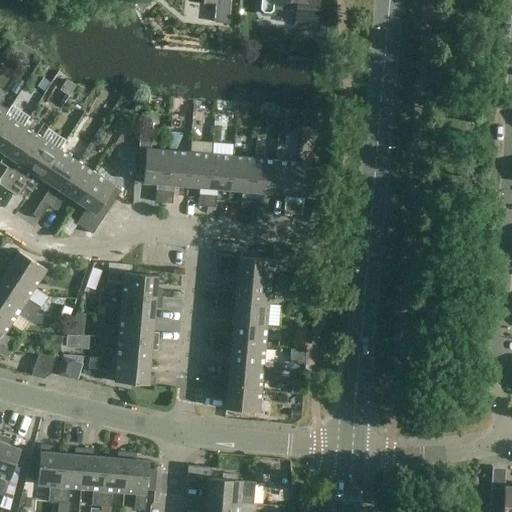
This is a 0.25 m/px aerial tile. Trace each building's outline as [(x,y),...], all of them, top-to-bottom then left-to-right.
[(229,24),(231,0),(189,0),(190,1),(216,3),(215,23),(229,24)] [(275,11),(275,9),(297,11),(296,26),(317,28),(319,0),(259,0),(259,10),(263,14),(271,15),(275,11)] [(23,127),(5,115),(0,123),(0,151),(5,155),(23,127)] [(0,184),(0,185),(8,190),(41,139),(31,132),(38,121),(30,116),(23,127),(5,155),(0,163),(7,168),(0,179),(0,184)] [(41,139),(8,190),(14,194),(19,192),(23,186),(30,190),(38,177),(41,179),(60,151),(67,140),(55,132),(48,143),(41,139)] [(166,185),(169,152),(146,150),(143,183),(166,185)] [(41,179),(60,191),(78,163),(60,151),(41,179)] [(169,152),(166,185),(187,187),(190,154),(169,152)] [(190,154),(187,187),(209,189),(212,156),(190,154)] [(212,156),(209,189),(230,190),(233,157),(212,156)] [(233,157),(230,190),(252,192),(255,159),(233,157)] [(255,159),(252,192),(273,194),(276,161),(255,159)] [(276,161),(273,194),(295,196),(298,163),(276,161)] [(69,197),(77,202),(96,175),(78,163),(60,191),(56,196),(49,206),(56,211),(63,201),(65,203),(69,197)] [(298,163),(295,196),(317,198),(320,165),(298,163)] [(77,202),(87,209),(77,224),(93,235),(121,191),(114,187),(96,175),(77,202)] [(155,203),(164,204),(165,191),(157,190),(155,203)] [(40,220),(49,206),(56,196),(49,191),(33,215),(40,220)] [(174,192),(165,191),(164,204),(173,204),(174,192)] [(198,207),(207,207),(208,195),(200,194),(198,207)] [(217,195),(208,195),(207,207),(216,208),(217,195)] [(250,211),(251,198),(242,198),(241,210),(250,211)] [(251,198),(250,211),(259,212),(260,199),(251,198)] [(293,215),(294,202),(285,201),(284,214),(293,215)] [(294,202),(293,215),(302,216),(303,203),(294,202)] [(1,267),(34,289),(41,279),(54,287),(60,279),(19,252),(11,263),(6,259),(1,267)] [(291,272),(288,252),(277,253),(280,273),(291,272)] [(221,256),(220,260),(220,265),(233,266),(233,257),(221,256)] [(237,280),(271,283),(273,260),(239,258),(237,280)] [(0,292),(36,315),(37,314),(41,307),(28,298),(34,289),(1,267),(0,267),(0,277),(1,278),(0,280),(0,292)] [(124,284),(122,296),(162,299),(163,290),(156,290),(158,276),(109,272),(108,283),(124,284)] [(237,280),(236,301),(269,304),(271,283),(237,280)] [(218,291),(217,300),(230,301),(230,292),(218,291)] [(0,317),(11,325),(17,315),(30,324),(32,322),(43,323),(44,315),(37,314),(36,315),(0,292),(0,317)] [(105,316),(154,320),(155,308),(162,308),(162,299),(122,296),(121,308),(105,306),(105,316)] [(230,301),(217,300),(216,308),(229,309),(230,301)] [(234,323),(267,326),(269,304),(236,301),(234,323)] [(120,327),(119,339),(159,342),(159,333),(153,333),(154,320),(105,316),(104,326),(120,327)] [(0,343),(12,352),(17,343),(4,335),(11,325),(0,317),(0,343)] [(234,323),(232,344),(265,347),(267,326),(234,323)] [(213,343),(226,344),(227,335),(214,334),(213,343)] [(92,348),(91,357),(91,358),(150,363),(151,351),(158,351),(159,342),(119,339),(118,351),(92,348)] [(12,352),(0,343),(0,355),(7,360),(12,352)] [(226,344),(213,343),(212,351),(225,352),(226,344)] [(230,366),(263,369),(265,347),(232,344),(230,366)] [(55,356),(38,354),(31,374),(42,378),(49,374),(55,356)] [(88,367),(100,368),(100,369),(116,370),(115,382),(155,386),(156,376),(149,376),(150,363),(91,358),(91,357),(89,357),(88,367)] [(230,366),(228,387),(261,390),(263,369),(230,366)] [(210,377),(209,386),(222,387),(223,378),(210,377)] [(222,387),(209,386),(209,394),(221,395),(222,387)] [(261,390),(228,387),(226,409),(259,412),(261,390)] [(0,494),(4,496),(1,506),(9,509),(20,464),(16,463),(21,450),(8,445),(11,439),(2,436),(0,441),(0,494)] [(58,503),(63,454),(50,453),(51,446),(41,445),(37,485),(50,486),(49,502),(58,503)] [(75,455),(63,454),(58,503),(56,511),(67,511),(69,488),(81,489),(85,449),(76,448),(75,455)] [(94,450),(85,449),(81,489),(93,490),(92,506),(101,507),(106,458),(93,457),(94,450)] [(124,493),(128,453),(119,452),(118,459),(106,458),(101,507),(100,511),(110,511),(112,492),(124,493)] [(137,454),(128,453),(124,493),(136,494),(134,511),(142,511),(143,510),(145,511),(149,461),(136,460),(137,454)] [(207,501),(240,503),(254,505),(256,482),(211,478),(212,468),(188,466),(187,485),(209,487),(207,501)] [(511,511),(511,486),(504,486),(504,489),(491,488),(489,511),(511,511)] [(207,501),(206,511),(239,511),(240,503),(207,501)]
